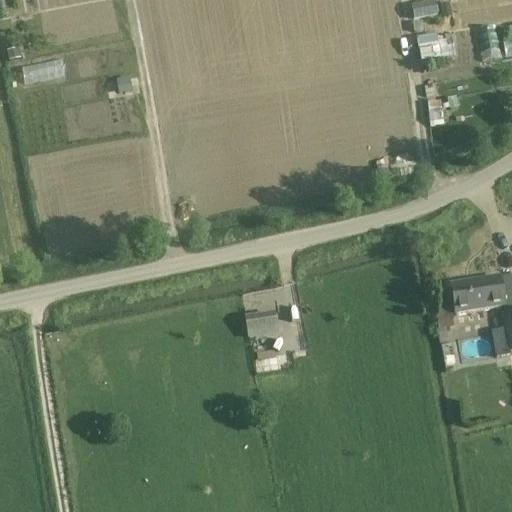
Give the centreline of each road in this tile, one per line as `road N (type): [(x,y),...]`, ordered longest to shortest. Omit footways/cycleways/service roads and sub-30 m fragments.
road 1 (unclassified): [(0,301),(388,220),(511,163)]
road 2 (unknown): [(28,295),(64,511)]
